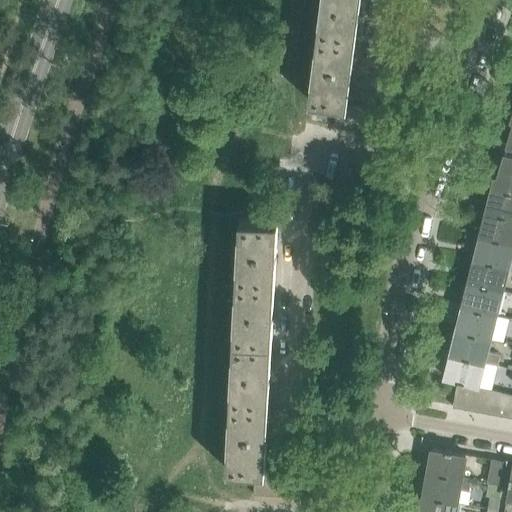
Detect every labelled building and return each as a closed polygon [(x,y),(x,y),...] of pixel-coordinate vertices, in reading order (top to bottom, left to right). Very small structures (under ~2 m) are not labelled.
[(354,41),(359,0),(320,0),(316,36),(354,41)] [(311,99),(336,102),(346,103),(349,84),(354,41),(316,36),(308,99),(311,99)] [(333,126),(345,128),(348,104),(346,103),(336,102),(333,126)] [(361,105),(348,104),(345,128),(358,129),(361,105)] [(358,129),(370,131),(373,107),(361,105),(358,129)] [(385,108),(373,107),(370,131),(382,132),(385,108)] [(325,117),(327,109),(316,108),(315,115),(325,117)] [(382,132),(394,134),(397,110),(385,108),(382,132)] [(410,111),(397,110),(394,134),(407,135),(410,111)] [(494,175),(491,185),(511,190),(511,154),(504,152),(497,176),(494,175)] [(511,190),(491,185),(490,193),(486,209),(511,215),(511,190)] [(511,215),(486,209),(480,233),(511,240),(511,215)] [(236,280),(274,282),(277,219),(239,217),(239,219),(236,280)] [(511,254),(511,240),(480,233),(474,256),(509,265),(511,254)] [(509,265),(474,256),(468,280),(503,289),(509,265)] [(271,345),(274,282),(236,280),(232,343),(271,345)] [(503,289),(468,280),(462,304),(497,313),(503,289)] [(497,313),(462,304),(456,327),(491,336),(497,313)] [(491,336),(456,327),(450,351),(497,363),(499,353),(488,350),(491,336)] [(229,406),(268,407),(271,345),(232,343),(229,406)] [(450,351),(444,375),(457,379),(469,382),(481,385),(491,388),(497,363),(450,351)] [(457,379),(452,405),(464,408),(469,382),(457,379)] [(464,408),(476,410),(481,385),(469,382),(464,408)] [(491,388),(481,385),(476,410),(489,412),(493,388),(491,388)] [(489,412),(501,414),(505,391),(493,388),(489,412)] [(511,393),(505,391),(501,414),(511,416),(511,393)] [(265,469),(268,407),(229,406),(226,462),(226,468),(231,468),(254,469),(255,469),(265,469)] [(430,450),(427,471),(461,477),(466,453),(452,450),(452,449),(445,448),(445,449),(431,446),(430,450)] [(502,483),(506,460),(491,457),(487,481),(488,481),(502,483)] [(253,493),(265,494),(266,469),(265,469),(255,469),(254,469),(253,493)] [(265,494),(278,494),(279,470),(272,470),(266,469),(265,494)] [(278,494),(290,495),(291,471),(280,470),(279,470),(278,494)] [(290,495),(302,495),(303,471),(291,471),(290,495)] [(302,495),(315,496),(316,472),(303,471),(302,495)] [(427,471),(422,495),(456,501),(458,488),(467,490),(469,478),(461,477),(427,471)] [(316,472),(315,496),(327,497),(328,472),(316,472)] [(488,481),(486,494),(488,494),(486,507),(497,509),(502,483),(488,481)] [(422,495),(419,511),(453,511),(456,501),(422,495)]
